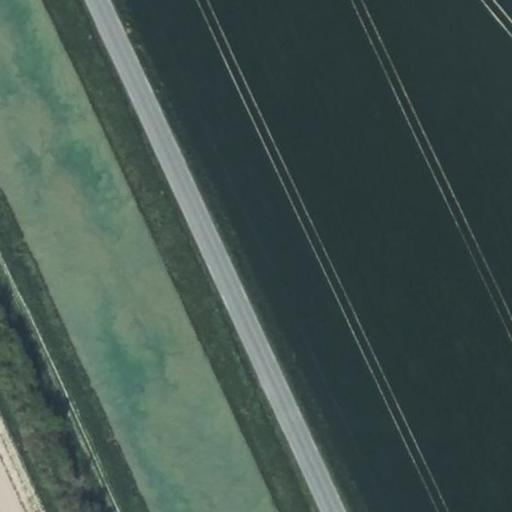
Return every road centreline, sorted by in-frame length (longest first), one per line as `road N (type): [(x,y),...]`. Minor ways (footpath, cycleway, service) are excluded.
road 1 (tertiary): [(331,511),(93,0)]
road 2 (track): [(0,258),(115,511)]
